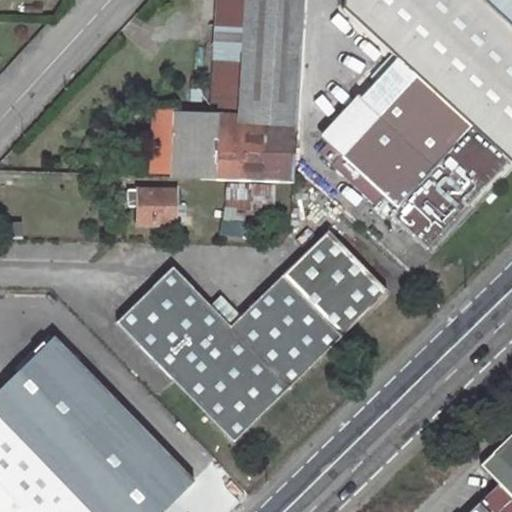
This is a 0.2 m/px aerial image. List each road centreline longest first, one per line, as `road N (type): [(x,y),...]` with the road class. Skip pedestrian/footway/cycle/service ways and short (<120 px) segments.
road 1 (secondary): [(295,511),(511,294)]
road 2 (unclassified): [(0,101),(94,0)]
